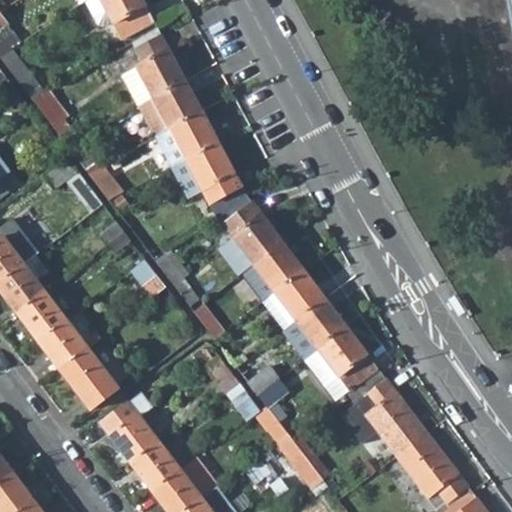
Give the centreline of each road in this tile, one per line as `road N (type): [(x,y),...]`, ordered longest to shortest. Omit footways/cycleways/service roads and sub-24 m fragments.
road 1 (residential): [(356,193),(398,299),(473,385)]
road 2 (residential): [(473,385),(425,284),(356,193)]
road 3 (residential): [(250,0),(356,193)]
road 4 (residential): [(0,372),(107,511)]
